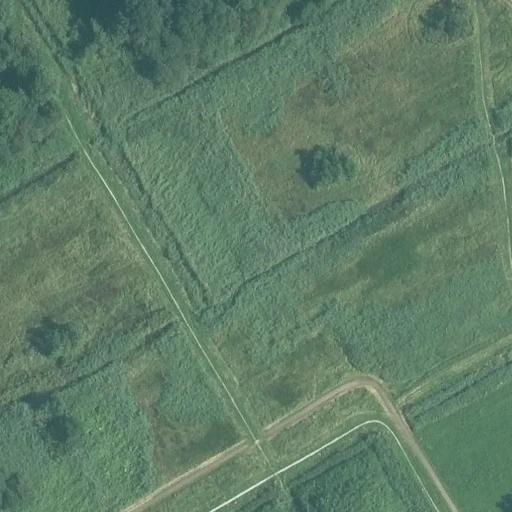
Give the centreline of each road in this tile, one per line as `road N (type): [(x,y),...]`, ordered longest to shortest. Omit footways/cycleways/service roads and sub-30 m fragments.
road 1 (unknown): [(454,511),(380,390),(362,381),(257,442)]
road 2 (unknown): [(135,511),(257,442)]
